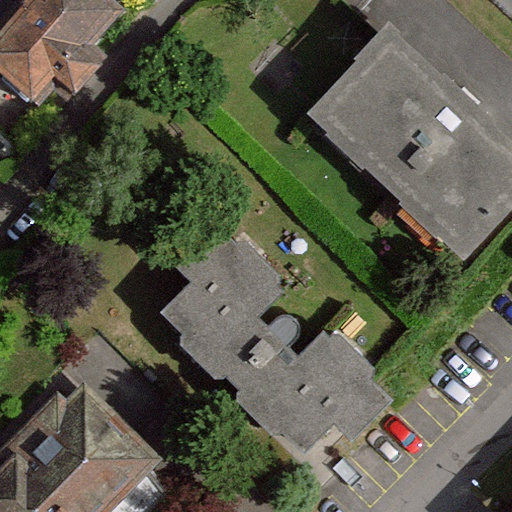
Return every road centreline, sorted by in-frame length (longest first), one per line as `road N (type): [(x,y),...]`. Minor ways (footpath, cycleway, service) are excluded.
road 1 (residential): [(74,131),(183,0)]
road 2 (residential): [(511,418),(419,511)]
